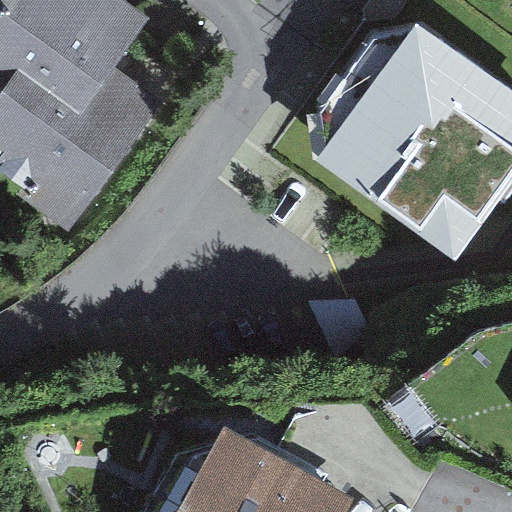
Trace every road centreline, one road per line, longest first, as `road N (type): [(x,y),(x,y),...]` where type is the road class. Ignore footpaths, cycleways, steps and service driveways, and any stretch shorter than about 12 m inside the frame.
road 1 (residential): [(0,342),(65,307),(133,245),(305,0)]
road 2 (residential): [(488,511),(348,456)]
